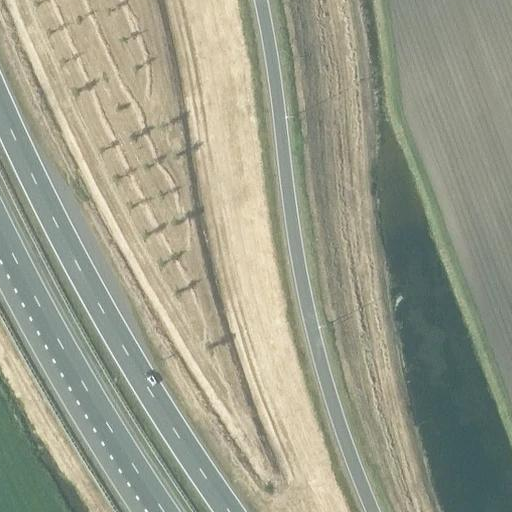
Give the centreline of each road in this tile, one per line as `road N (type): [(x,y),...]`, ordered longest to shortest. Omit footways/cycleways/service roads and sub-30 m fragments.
road 1 (trunk): [(372,511),(308,314),(260,0)]
road 2 (trunk): [(229,511),(93,293),(0,103)]
road 3 (trunk): [(0,230),(161,511)]
